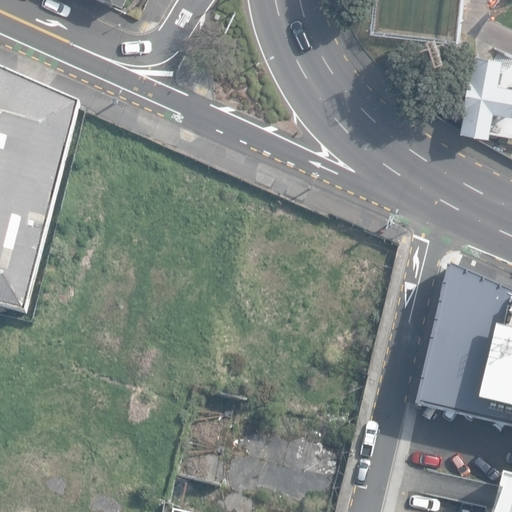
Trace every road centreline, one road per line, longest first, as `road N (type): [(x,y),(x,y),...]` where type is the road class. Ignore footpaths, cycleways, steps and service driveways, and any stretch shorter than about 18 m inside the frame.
road 1 (unclassified): [(439,200),(388,194),(172,101),(50,36)]
road 2 (unclassified): [(439,200),(365,511)]
road 3 (trunk): [(439,200),(384,164),(331,110),(294,56),(276,0)]
road 4 (unclassified): [(50,36),(143,46),(197,0)]
